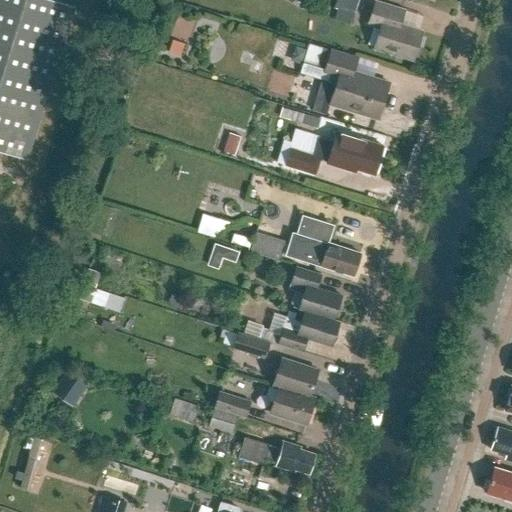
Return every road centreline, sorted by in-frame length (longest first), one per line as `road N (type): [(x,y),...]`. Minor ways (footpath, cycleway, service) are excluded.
road 1 (unclassified): [(320,511),(481,0)]
road 2 (secondary): [(424,511),(511,229)]
